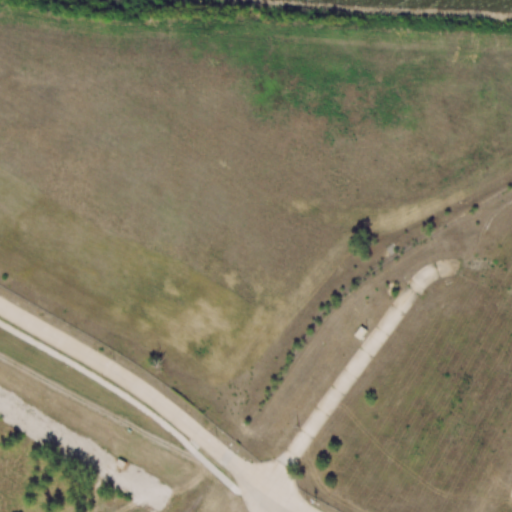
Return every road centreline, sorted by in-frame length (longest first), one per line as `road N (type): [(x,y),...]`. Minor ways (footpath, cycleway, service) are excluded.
road 1 (residential): [(306,511),(266,491),(122,376),(0,306)]
road 2 (residential): [(266,491),(424,275)]
